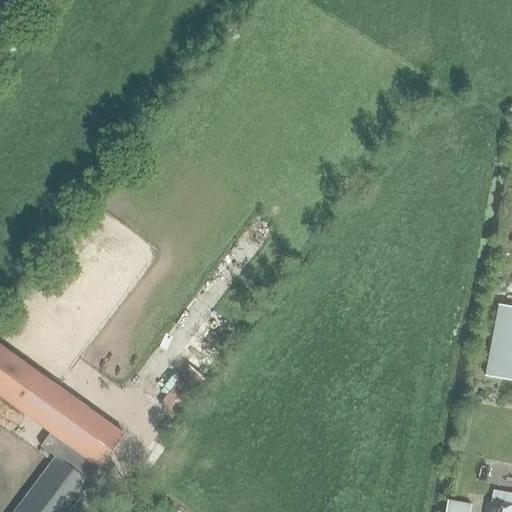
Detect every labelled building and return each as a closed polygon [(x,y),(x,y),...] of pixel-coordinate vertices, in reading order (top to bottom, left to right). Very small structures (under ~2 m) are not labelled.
[(482,374),(511,379),(511,305),(495,302),(482,374)] [(0,401),(49,437),(97,473),(102,466),(122,440),(124,437),(0,347),(0,401)] [(158,401),(176,415),(205,378),(187,364),(158,401)] [(67,511),(89,483),(56,458),(15,511),(67,511)] [(469,511),(471,505),(447,501),(445,511),(469,511)] [(511,511),(511,506),(486,502),(484,511),(511,511)]
